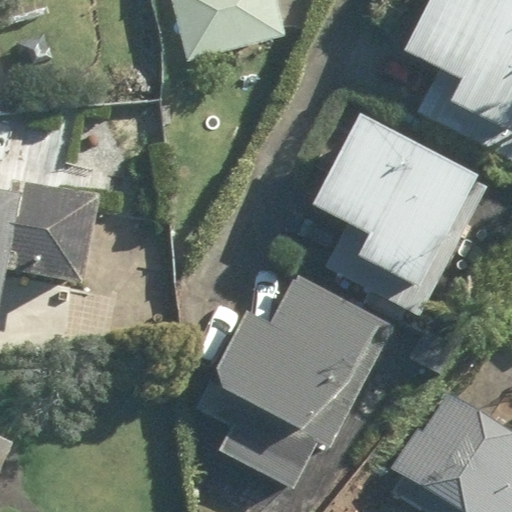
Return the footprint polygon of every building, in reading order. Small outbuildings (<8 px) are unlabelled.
[(171,0),(186,65),(283,42),(272,0),(171,0)] [(511,167),(511,4),(504,0),(429,0),(398,61),(434,80),(412,120),(510,171),(511,167)] [(484,196),(354,125),(298,227),(335,247),(323,270),(416,321),(484,196)] [(12,203),(0,200),(0,302),(5,276),(81,291),(98,204),(60,197),(69,150),(24,141),(12,203)] [(394,335),(292,282),(268,328),(246,317),(204,400),(233,414),(212,455),(308,504),(394,335)] [(511,511),(511,437),(510,441),(444,403),(436,398),(380,492),(414,511),(511,511)]
